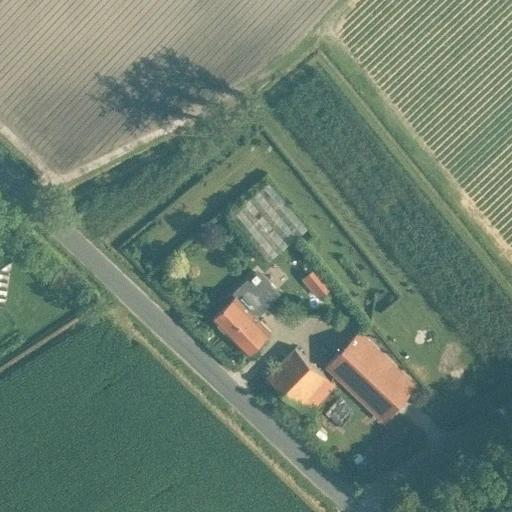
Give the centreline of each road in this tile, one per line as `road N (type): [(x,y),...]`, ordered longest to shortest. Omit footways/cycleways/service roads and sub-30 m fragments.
road 1 (unclassified): [(350,504),(0,166)]
road 2 (unclassified): [(350,504),(511,407)]
